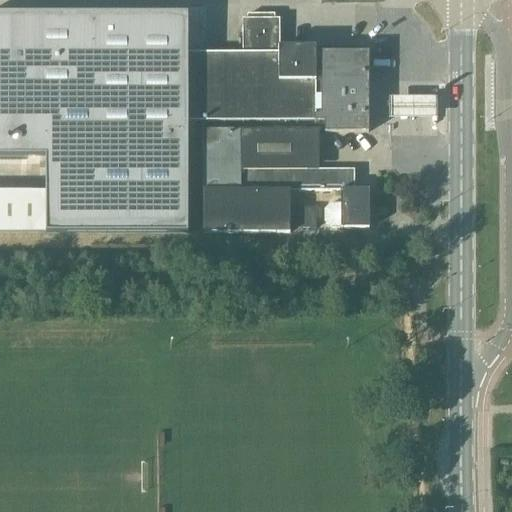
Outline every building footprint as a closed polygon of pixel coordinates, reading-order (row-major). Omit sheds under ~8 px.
[(0,14),(0,156),(46,156),(46,234),(188,234),(187,131),(187,96),(187,55),(187,14),(0,14)] [(187,55),(187,96),(187,131),(207,131),(207,122),(314,122),(314,123),(324,123),(324,133),(368,133),(368,99),(370,99),(370,93),(368,93),(368,53),(362,53),(361,48),(279,48),(279,32),(278,32),(274,15),(247,15),(243,30),(242,30),(242,54),(187,55)] [(437,91),(390,92),(390,114),(437,113),(437,91)] [(187,131),(188,235),(289,234),(289,192),(320,192),(320,171),(307,171),(306,131),(207,131),(187,131)] [(368,191),(363,191),(354,191),(353,171),(320,171),(320,192),(340,192),(340,205),(330,205),(324,211),(324,223),(330,229),(340,228),(340,229),(365,229),(373,229),(373,212),(368,212),(368,191)] [(315,230),(316,209),(296,209),(295,230),(315,230)]
